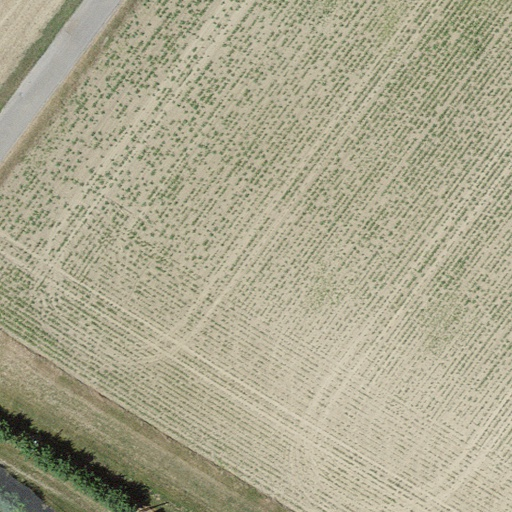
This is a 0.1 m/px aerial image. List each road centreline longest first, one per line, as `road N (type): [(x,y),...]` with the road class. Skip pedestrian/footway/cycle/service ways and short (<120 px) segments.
road 1 (track): [(217,511),(0,382)]
road 2 (track): [(0,142),(107,0)]
